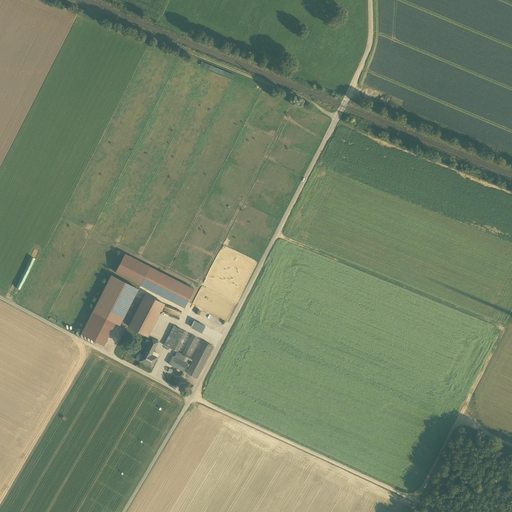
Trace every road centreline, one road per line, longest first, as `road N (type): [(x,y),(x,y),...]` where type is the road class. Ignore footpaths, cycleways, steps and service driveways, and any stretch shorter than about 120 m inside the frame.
road 1 (unclassified): [(124,511),(335,116),(369,42),(369,0)]
road 2 (track): [(276,233),(505,327),(457,422)]
road 3 (track): [(58,0),(335,116)]
road 4 (track): [(440,511),(191,398)]
road 5 (track): [(0,297),(191,398)]
road 6 (track): [(511,163),(344,95)]
road 7 (track): [(511,447),(457,422),(410,511)]
